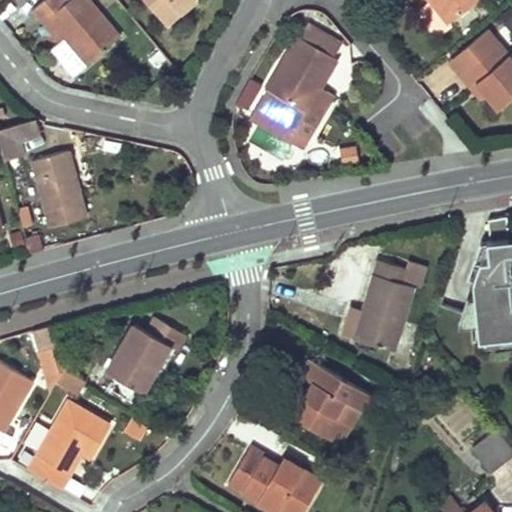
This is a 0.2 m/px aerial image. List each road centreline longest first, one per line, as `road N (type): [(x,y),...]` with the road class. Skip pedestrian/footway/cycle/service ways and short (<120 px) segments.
road 1 (residential): [(115,511),(199,442),(242,366),(248,312),(232,232)]
road 2 (tertiary): [(511,176),(232,232)]
road 3 (tertiary): [(232,232),(0,294)]
road 4 (residential): [(0,49),(58,105),(202,128)]
road 5 (unknown): [(335,0),(470,159)]
road 6 (residential): [(202,128),(208,88),(257,0)]
